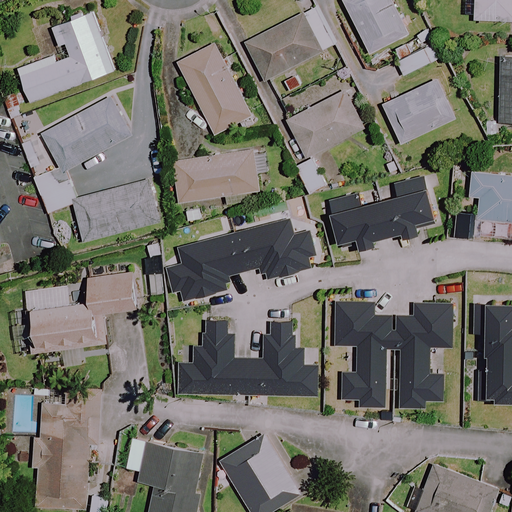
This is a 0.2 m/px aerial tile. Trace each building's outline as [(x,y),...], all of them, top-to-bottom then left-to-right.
[(392,0),(346,0),(341,3),(368,54),(409,33),(392,0)] [(511,0),(463,0),(463,16),(474,17),(474,20),(511,21),(511,0)] [(116,70),(93,11),(52,27),(60,47),(67,44),(72,56),(57,61),(54,55),(19,69),(32,103),(116,70)] [(306,13),(246,45),(267,83),(327,51),(306,13)] [(215,43),(177,60),(214,137),(251,119),(215,43)] [(434,62),(427,49),(397,64),(404,77),(434,62)] [(511,55),(501,55),(497,122),(511,122),(511,55)] [(437,75),(381,105),(403,145),(458,115),(437,75)] [(344,90),(287,120),(306,158),(364,127),(344,90)] [(45,136),(65,171),(134,132),(114,97),(45,136)] [(179,203),(225,196),(226,205),(251,201),(250,193),(263,191),(257,149),(172,162),(179,203)] [(327,185),(312,158),(295,168),(310,195),(327,185)] [(511,176),(474,172),(471,197),(478,197),(476,220),(511,223),(511,176)] [(401,232),(402,238),(420,234),(419,227),(435,223),(423,177),(397,184),(400,197),(328,215),(338,254),(359,249),(376,244),(375,239),(401,232)] [(150,181),(71,199),(81,240),(159,222),(150,181)] [(186,261),(166,266),(173,295),(176,294),(179,305),(217,295),(217,292),(229,289),(228,285),(232,284),(230,276),(258,269),(259,273),(268,271),(270,277),(279,275),(280,278),(312,269),(309,258),(316,256),(310,232),(294,236),(290,221),(183,250),(186,261)] [(135,268),(90,277),(94,300),(140,291),(135,268)] [(394,350),(394,328),(391,328),(392,315),(374,315),(374,303),(336,302),(335,347),(358,348),(357,374),(343,373),(343,400),(359,401),(358,407),(383,408),(385,350),(394,350)] [(394,328),(394,350),(401,351),(399,408),(425,409),(426,401),(444,402),(444,373),(429,373),(430,349),(451,350),(452,305),(415,304),(414,316),(399,316),(399,328),(394,328)] [(511,305),(478,305),(477,354),(486,355),(485,369),(479,369),(479,403),(511,403),(511,305)] [(95,308),(39,311),(41,344),(97,341),(95,308)] [(267,360),(233,359),(234,332),(230,332),(230,323),(209,322),(209,335),(206,335),(206,348),(196,348),(195,363),(184,362),(183,392),(319,397),(320,367),(301,366),(302,351),(297,351),(298,325),(279,324),(278,337),(268,337),(267,360)] [(33,340),(32,324),(14,325),(15,341),(33,340)] [(99,449),(101,404),(44,401),(43,436),(41,436),(40,453),(38,507),(87,509),(89,448),(99,449)] [(271,511),(301,494),(265,434),(220,462),(251,511),(271,511)] [(201,452),(130,440),(125,470),(140,472),(138,483),(155,485),(150,511),(195,511),(199,493),(195,492),(201,452)] [(116,447),(101,447),(101,466),(115,466),(116,447)] [(489,511),(498,489),(431,464),(413,511),(489,511)] [(105,511),(108,498),(91,496),(89,511),(105,511)]
